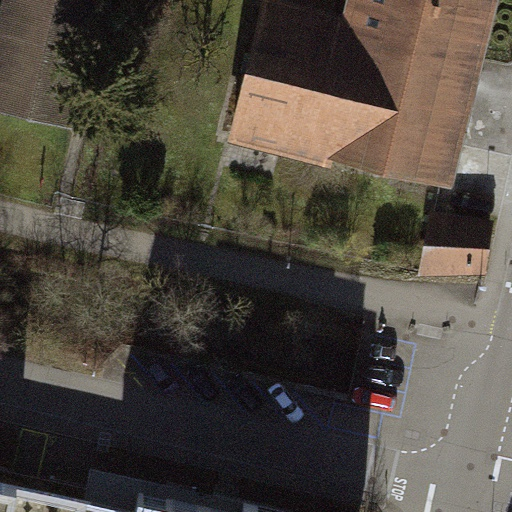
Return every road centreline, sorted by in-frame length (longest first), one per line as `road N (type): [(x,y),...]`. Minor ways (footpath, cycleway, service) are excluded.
road 1 (residential): [(463,489),(0,380)]
road 2 (residential): [(463,489),(511,334)]
